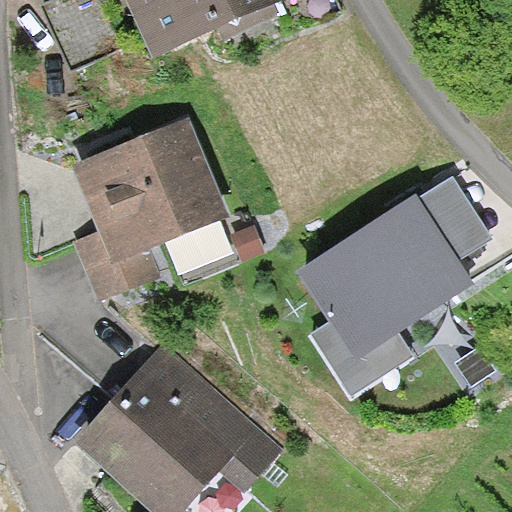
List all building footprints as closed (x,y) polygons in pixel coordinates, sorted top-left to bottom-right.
[(98,0),(55,0),(40,7),(72,74),(123,51),(98,0)] [(123,0),(153,64),(290,1),(289,0),(123,0)] [(190,122),(73,170),(99,233),(75,244),(100,305),(161,279),(151,254),(231,220),(190,122)] [(454,181),(419,203),(459,266),(492,242),(454,181)] [(419,203),(418,201),(298,277),(356,368),(476,292),(459,266),(419,203)] [(284,450),(163,343),(74,448),(148,511),(186,511),(220,475),(246,495),(284,450)] [(497,373),(481,349),(457,365),(473,389),(497,373)]
